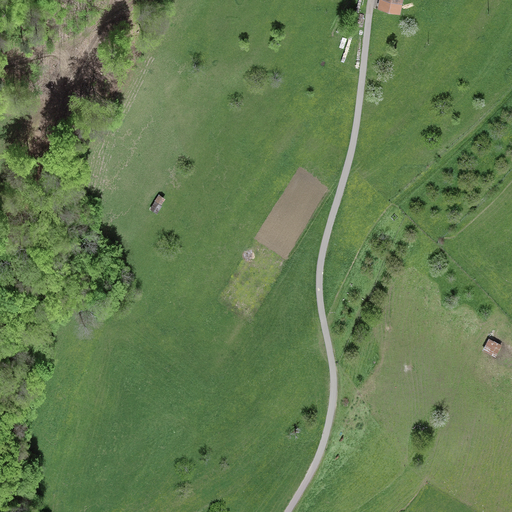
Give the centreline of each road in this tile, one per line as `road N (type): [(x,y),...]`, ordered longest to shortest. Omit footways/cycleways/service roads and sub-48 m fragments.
road 1 (track): [(0,362),(9,273),(67,91),(65,46)]
road 2 (track): [(0,69),(65,46),(114,0)]
